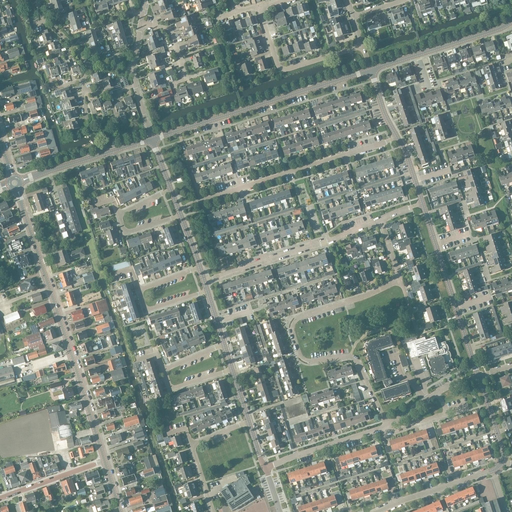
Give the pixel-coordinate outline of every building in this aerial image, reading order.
[(64,1),(63,0),(58,0),(50,3),(52,9),(61,6),(60,2),(64,1)] [(96,14),(102,12),(98,0),(96,0),(97,3),(93,5),(96,14)] [(108,10),(108,8),(107,8),(105,1),(102,2),(100,0),(98,0),(102,12),(108,10)] [(104,0),(105,1),(107,8),(108,8),(113,6),(111,0),(104,0)] [(153,10),(168,5),(166,0),(165,0),(158,2),(159,5),(152,7),(153,10)] [(432,12),(435,11),(431,0),(429,1),(428,0),(427,0),(423,1),(427,13),(432,12)] [(431,0),(435,11),(434,8),(437,7),(442,6),(440,0),(431,0)] [(215,1),(198,6),(199,12),(208,9),(207,6),(216,3),(215,1)] [(422,15),(427,13),(423,1),(417,3),(418,6),(415,6),(419,19),(422,18),(422,15)] [(331,6),(327,7),(330,15),(338,13),(337,10),(342,8),(340,3),(331,6)] [(62,9),(61,6),(52,9),(53,15),(67,10),(66,8),(62,9)] [(174,8),(170,10),(166,11),(166,14),(160,16),(161,18),(176,13),(174,8)] [(396,10),(400,22),(409,20),(407,13),(404,14),(402,8),(396,10)] [(392,25),(400,22),(396,10),(391,11),(393,17),(390,18),(392,25)] [(68,21),(82,17),(84,16),(83,14),(81,14),(77,16),(75,12),(66,15),(68,21)] [(285,19),(285,18),(283,13),(274,16),(276,22),(285,19)] [(176,26),(191,21),(195,20),(195,19),(196,19),(195,17),(194,17),(193,14),(189,15),(189,16),(181,19),(182,22),(176,24),(176,26)] [(371,22),(367,23),(369,29),(377,27),(376,25),(380,24),(381,27),(386,26),(384,19),(381,20),(379,15),(370,18),(371,22)] [(82,17),(68,21),(70,27),(79,24),(78,20),(82,19),(82,17)] [(333,33),(337,32),(348,28),(346,22),(338,25),(337,22),(342,20),(341,18),(330,21),(332,27),(328,28),(330,33),(333,32),(333,33)] [(287,24),(285,19),(276,22),(278,27),(287,24)] [(114,30),(123,27),(121,21),(108,25),(108,28),(113,26),(114,30)] [(79,24),(70,27),(72,33),(85,28),(85,26),(83,27),(81,23),(79,24)] [(193,27),(186,29),(187,31),(181,33),(181,35),(197,31),(198,30),(198,29),(197,26),(196,25),(193,26),(193,27)] [(111,35),(111,37),(125,33),(123,27),(114,30),(115,34),(111,35)] [(350,34),(348,28),(337,32),(338,37),(335,38),(336,42),(343,40),(341,36),(350,34)] [(86,39),(95,36),(94,32),(99,31),(98,29),(84,33),(86,39)] [(148,45),(158,42),(157,39),(160,38),(158,32),(156,32),(156,31),(149,33),(150,38),(147,39),(148,45)] [(125,33),(111,37),(112,39),(117,38),(118,42),(127,39),(125,33)] [(52,44),(51,41),(52,41),(50,34),(41,36),(43,42),(39,43),(40,48),(50,45),(52,44)] [(200,35),(198,36),(189,39),(191,38),(192,41),(186,42),(187,45),(202,40),(200,35)] [(88,44),(101,40),(101,38),(96,39),(95,36),(86,39),(88,44)] [(0,43),(2,42),(3,45),(6,44),(7,44),(14,42),(12,37),(5,39),(0,40),(0,43)] [(253,48),(261,45),(259,40),(257,40),(257,38),(247,41),(248,45),(252,44),(253,48)] [(129,45),(127,39),(118,42),(119,45),(114,47),(115,49),(129,45)] [(90,50),(99,47),(98,44),(102,43),(101,40),(88,44),(90,50)] [(203,45),(202,40),(187,45),(184,46),(185,49),(189,48),(189,47),(194,45),(194,48),(203,45)] [(58,42),(52,44),(50,45),(51,50),(47,51),(49,56),(60,53),(59,50),(60,49),(58,42)] [(159,45),(158,42),(148,45),(150,51),(153,50),(154,53),(164,50),(162,44),(159,45)] [(487,52),(485,53),(486,57),(491,55),(490,52),(494,51),(495,53),(498,52),(496,45),(493,46),(492,42),(485,44),(487,52)] [(263,51),(261,45),(253,48),(254,52),(251,53),(252,57),(262,54),(261,51),(263,51)] [(486,57),(485,53),(484,53),(484,52),(481,53),(479,46),(474,48),(474,49),(472,49),(475,59),(481,57),(482,60),(486,59),(485,57),(486,57)] [(100,51),(99,47),(90,50),(92,56),(105,52),(104,50),(100,51)] [(9,59),(19,56),(17,48),(7,51),(9,59)] [(469,63),(473,62),(469,50),(466,51),(466,49),(462,51),(459,52),(462,61),(467,59),(469,63)] [(149,64),(159,61),(158,58),(162,56),(161,54),(165,53),(164,50),(154,53),(155,55),(148,58),(149,64)] [(206,66),(203,57),(202,53),(194,56),(195,59),(193,59),(196,69),(202,67),(206,66)] [(238,53),(231,55),(234,63),(240,61),(238,57),(239,57),(238,53)] [(456,68),(461,67),(457,55),(454,56),(454,54),(449,56),(450,57),(447,58),(449,66),(455,64),(456,68)] [(262,61),(260,57),(255,59),(256,64),(259,63),(262,71),(268,69),(265,60),(262,61)] [(434,61),(435,65),(432,66),(434,71),(437,70),(437,69),(442,67),(443,71),(448,70),(444,58),(441,59),(440,57),(436,59),(437,60),(434,61)] [(58,74),(61,73),(61,74),(68,72),(69,72),(66,64),(66,63),(61,65),(59,61),(57,62),(56,59),(53,60),(55,66),(58,74)] [(160,64),(159,61),(149,64),(151,70),(159,67),(160,70),(161,70),(165,68),(164,63),(160,64)] [(248,76),(247,76),(248,75),(248,76),(252,74),(250,68),(251,68),(250,63),(247,64),(246,61),(239,63),(241,69),(242,68),(243,71),(241,72),(241,75),(241,76),(241,77),(241,78),(242,79),(243,80),(244,80),(245,80),(246,80),(246,79),(247,79),(247,78),(248,77),(248,76)] [(69,72),(68,72),(69,76),(72,75),(73,76),(80,74),(77,65),(72,67),(71,63),(66,64),(69,72)] [(58,75),(58,74),(55,66),(51,68),(49,64),(44,66),(48,77),(51,76),(51,78),(55,77),(55,76),(58,75)] [(486,74),(500,70),(499,67),(493,69),(493,65),(488,67),(487,65),(483,66),(483,68),(482,69),(484,74),(486,73),(486,74)] [(20,72),(18,66),(10,68),(12,74),(20,72)] [(417,82),(416,80),(412,68),(409,69),(409,68),(404,69),(404,70),(402,71),(405,79),(410,77),(411,81),(412,84),(417,82)] [(215,75),(219,74),(217,69),(209,71),(210,74),(204,76),(207,84),(217,81),(215,75)] [(151,82),(160,79),(159,76),(163,75),(161,70),(160,70),(151,73),(152,75),(149,76),(151,82)] [(488,79),(496,77),(495,74),(500,72),(500,70),(486,74),(488,79)] [(95,86),(102,83),(106,82),(105,77),(101,78),(99,73),(90,76),(93,83),(94,83),(95,86)] [(396,85),(401,83),(399,76),(396,77),(395,73),(386,76),(388,84),(395,82),(396,85)] [(465,89),(471,87),(467,73),(464,74),(466,80),(463,81),(465,89)] [(467,73),(471,87),(477,85),(474,77),(471,78),(469,73),(467,73)] [(490,85),(501,82),(501,79),(497,80),(496,77),(488,79),(490,85)] [(161,83),(160,79),(151,82),(153,88),(160,86),(161,89),(166,87),(165,81),(161,83)] [(453,91),(450,79),(447,80),(448,84),(445,85),(447,89),(443,90),(445,95),(448,94),(448,92),(453,91)] [(459,89),(456,81),(454,82),(453,79),(450,79),(453,91),(459,89)] [(459,91),(465,89),(463,81),(460,82),(459,79),(456,79),(456,81),(459,89),(459,91)] [(106,82),(102,83),(104,90),(106,90),(107,93),(121,88),(120,84),(118,84),(112,86),(110,80),(106,82)] [(194,95),(203,92),(200,82),(191,85),(191,84),(187,85),(189,93),(193,91),(194,95)] [(502,84),(501,82),(490,85),(492,91),(500,89),(499,85),(502,84)] [(32,92),(29,84),(16,88),(12,89),(12,87),(5,89),(5,91),(1,92),(3,98),(6,98),(6,99),(14,97),(14,95),(13,93),(17,92),(18,95),(32,92)] [(64,100),(72,97),(70,90),(69,90),(68,87),(57,91),(58,96),(62,95),(64,100)] [(180,99),(188,96),(185,87),(176,90),(177,95),(174,96),(176,103),(181,101),(180,99)] [(170,97),(173,96),(171,90),(168,91),(168,93),(158,96),(161,105),(165,103),(165,102),(171,100),(170,97)] [(392,99),(402,96),(400,90),(393,92),(394,96),(391,97),(392,99)] [(435,96),(437,104),(443,102),(439,90),(436,91),(437,95),(435,96)] [(353,94),(356,104),(362,102),(360,94),(356,95),(356,93),(353,94)] [(437,104),(435,96),(432,97),(431,93),(427,94),(431,106),(437,104)] [(356,104),(353,94),(351,95),(351,97),(348,98),(350,105),(356,104)] [(420,110),(426,108),(423,100),(421,100),(419,94),(415,95),(420,110)] [(431,106),(427,94),(424,95),(426,99),(423,100),(426,108),(431,106)] [(120,101),(120,102),(123,111),(124,112),(129,111),(128,107),(130,106),(130,108),(132,109),(135,108),(136,108),(133,100),(133,101),(132,101),(130,96),(123,99),(123,100),(120,101)] [(402,96),(392,99),(393,102),(396,101),(397,104),(404,102),(402,96)] [(68,104),(69,109),(74,108),(78,107),(76,99),(75,100),(74,97),(72,97),(64,100),(62,100),(64,105),(68,104)] [(350,105),(348,98),(345,99),(344,97),(341,98),(344,107),(350,105)] [(502,98),(506,109),(511,107),(509,99),(506,100),(505,97),(502,98)] [(38,110),(35,98),(27,100),(28,105),(24,106),(26,113),(38,110)] [(344,107),(341,98),(339,98),(340,100),(336,102),(339,109),(344,107)] [(500,102),(497,103),(500,111),(506,109),(502,98),(499,98),(500,102)] [(95,110),(100,108),(101,108),(100,105),(98,99),(90,101),(91,103),(88,104),(92,115),(97,113),(95,110)] [(101,108),(100,108),(103,117),(108,115),(107,111),(112,109),(111,107),(109,100),(102,103),(102,104),(100,105),(101,108)] [(339,109),(336,102),(333,103),(332,100),(330,101),(333,111),(339,109)] [(494,111),(491,103),(488,104),(487,100),(484,101),(488,113),(494,111)] [(494,113),(500,111),(497,103),(494,104),(493,100),(491,101),(491,103),(494,111),(494,113)] [(328,104),(325,105),(327,113),(333,111),(330,101),(327,102),(328,104)] [(482,115),(488,113),(484,101),(482,102),(483,106),(480,107),(482,115)] [(112,109),(115,118),(120,116),(118,113),(123,111),(120,102),(114,104),(114,106),(111,107),(112,109)] [(405,104),(404,102),(397,104),(398,108),(395,108),(396,111),(406,108),(406,107),(409,106),(408,103),(405,104)] [(6,112),(16,109),(15,105),(13,106),(12,103),(5,105),(6,112)] [(327,113),(325,105),(321,106),(320,104),(318,105),(321,115),(327,113)] [(321,115),(318,105),(316,106),(316,108),(313,109),(315,117),(319,115),(320,119),(322,118),(321,115)] [(74,108),(69,109),(63,111),(64,116),(68,115),(70,120),(74,118),(74,119),(79,117),(77,114),(78,114),(77,110),(76,110),(75,111),(74,108)] [(406,108),(396,111),(397,113),(400,113),(401,116),(408,113),(406,108)] [(45,122),(41,109),(36,111),(22,114),(26,127),(45,122)] [(308,110),(302,112),(306,125),(307,128),(310,127),(308,121),(307,121),(307,119),(311,118),(308,110)] [(296,114),(299,122),(303,120),(303,122),(304,126),(306,125),(302,112),(296,114)] [(399,120),(400,122),(410,119),(412,118),(412,116),(409,117),(408,113),(401,116),(402,119),(399,120)] [(290,116),(294,128),(297,128),(296,124),(295,125),(295,123),(299,122),(296,114),(290,116)] [(435,124),(443,122),(443,119),(447,118),(445,115),(433,119),(435,124)] [(292,129),(294,128),(290,116),(285,118),(287,125),(291,124),(292,126),(291,126),(292,129)] [(74,118),(70,120),(63,122),(63,123),(61,123),(62,127),(64,126),(65,127),(68,126),(70,131),(79,128),(77,121),(75,122),(74,119),(74,118)] [(283,126),(287,125),(285,118),(279,119),(283,132),(286,131),(285,128),(284,128),(283,126)] [(274,124),(272,125),(274,129),(276,129),(277,131),(279,130),(282,137),(285,136),(283,132),(279,119),(277,120),(277,119),(274,120),(274,121),(273,121),(274,124)] [(412,125),(410,119),(400,122),(401,125),(404,124),(405,127),(412,125)] [(365,120),(362,120),(363,124),(366,134),(368,133),(367,130),(371,129),(369,122),(366,123),(365,120)] [(360,125),(357,126),(359,133),(362,132),(363,135),(366,134),(363,124),(362,121),(361,121),(359,122),(360,125)] [(444,124),(443,122),(435,124),(437,130),(449,126),(448,123),(444,124)] [(503,130),(511,127),(511,124),(510,125),(509,122),(501,124),(503,130)] [(262,125),(266,137),(268,137),(267,133),(266,133),(266,132),(270,130),(268,123),(262,125)] [(256,126),(259,134),(263,133),(263,134),(262,135),(264,138),(266,137),(262,125),(256,126)] [(254,135),(259,134),(256,126),(251,128),(254,141),(257,140),(256,137),(255,137),(254,135)] [(356,134),(359,133),(357,126),(351,127),(354,137),(357,137),(356,134)] [(450,130),(449,126),(437,130),(439,136),(447,133),(446,131),(450,130)] [(26,134),(25,130),(24,127),(12,131),(13,134),(12,134),(12,135),(13,136),(13,137),(14,137),(26,134)] [(351,138),(354,137),(351,127),(345,129),(347,137),(351,136),(351,138)] [(505,136),(511,133),(511,130),(511,127),(503,130),(505,136)] [(252,142),(254,141),(251,128),(245,130),(247,138),(251,137),(252,138),(251,138),(252,142)] [(344,138),(347,137),(345,129),(339,131),(342,141),(345,140),(344,138)] [(408,135),(409,138),(419,134),(417,129),(410,131),(411,135),(408,135)] [(239,132),(243,145),(245,144),(244,141),(243,139),(247,138),(245,130),(239,132)] [(327,135),(328,135),(327,131),(324,132),(325,135),(322,137),(324,144),(327,143),(328,146),(330,145),(327,135)] [(340,142),(342,141),(339,131),(333,133),(336,140),(339,139),(340,142)] [(44,139),(42,132),(35,135),(36,141),(44,139)] [(233,134),(236,141),(240,140),(240,142),(241,145),(243,145),(239,132),(233,134)] [(230,133),(225,135),(228,144),(230,143),(234,142),(234,144),(235,147),(237,146),(236,141),(233,134),(230,135),(230,133)] [(333,133),(328,135),(327,135),(330,145),(333,144),(332,141),(336,140),(333,133)] [(448,136),(447,133),(439,136),(441,142),(453,138),(452,135),(448,136)] [(309,135),(313,147),(319,146),(317,138),(313,140),(312,138),(313,138),(312,134),(309,135)] [(419,134),(409,138),(410,140),(413,140),(414,143),(421,140),(419,134)] [(313,147),(309,135),(307,136),(308,139),(309,139),(309,141),(305,142),(308,149),(313,147)] [(25,140),(29,139),(28,136),(15,140),(17,146),(26,143),(25,140)] [(215,140),(219,152),(221,151),(220,148),(219,148),(219,147),(223,145),(221,138),(215,140)] [(300,138),(298,139),(302,151),(308,149),(305,142),(301,143),(301,141),(300,138)] [(294,145),(296,153),(302,151),(298,139),(296,139),(297,143),(297,142),(298,144),(294,145)] [(209,141),(212,149),(215,148),(216,149),(215,150),(216,153),(219,152),(215,140),(209,141)] [(421,140),(414,143),(415,146),(412,147),(413,149),(423,146),(421,140)] [(207,150),(212,149),(209,141),(203,143),(207,156),(210,155),(209,152),(208,152),(207,150)] [(296,153),(294,145),(290,147),(289,145),(290,145),(289,141),(286,142),(290,155),(296,153)] [(285,157),(290,155),(286,142),(284,143),(285,146),(286,146),(286,148),(282,149),(285,157)] [(198,145),(200,152),(204,151),(204,153),(203,153),(205,157),(207,156),(203,143),(198,145)] [(19,150),(18,151),(19,154),(21,154),(29,152),(29,150),(32,149),(31,145),(19,148),(19,150)] [(196,154),(200,152),(198,145),(192,147),(196,159),(198,159),(197,155),(196,155),(196,154)] [(423,146),(413,149),(414,152),(417,151),(418,154),(425,152),(423,146)] [(466,152),(468,160),(474,158),(470,146),(467,147),(469,151),(466,152)] [(193,160),(196,159),(192,147),(186,149),(187,151),(183,152),(186,160),(189,159),(189,156),(192,155),(193,157),(192,157),(193,160)] [(468,160),(466,152),(463,153),(462,148),(459,150),(463,162),(468,160)] [(48,149),(47,150),(39,152),(41,158),(51,156),(49,149),(48,149)] [(463,162),(459,150),(456,151),(457,155),(454,156),(457,163),(463,162)] [(271,152),(273,160),(279,158),(277,151),(271,152)] [(273,160),(271,152),(265,154),(268,162),(273,160)] [(425,152),(418,154),(419,158),(416,158),(417,161),(427,158),(425,152)] [(451,165),(457,163),(454,156),(452,156),(451,152),(447,153),(451,165)] [(22,157),(20,158),(21,162),(23,161),(23,162),(28,161),(28,162),(32,161),(32,160),(36,159),(35,155),(31,156),(30,154),(22,156),(22,157)] [(257,157),(254,158),(256,165),(262,164),(259,156),(259,154),(256,155),(257,157)] [(268,162),(265,154),(259,156),(262,164),(268,162)] [(133,156),(135,164),(138,163),(140,168),(142,168),(141,162),(139,155),(133,156)] [(253,166),(256,165),(254,158),(253,155),(247,157),(248,160),(250,167),(251,167),(251,168),(252,168),(253,168),(254,167),(253,166)] [(132,165),(135,164),(133,156),(127,158),(131,171),(134,170),(132,165)] [(121,160),(124,167),(127,166),(129,172),(131,171),(127,158),(121,160)] [(429,164),(427,158),(417,161),(418,163),(420,163),(422,169),(428,167),(427,164),(429,164)] [(386,161),(389,169),(392,168),(392,170),(395,169),(394,167),(392,159),(386,161)] [(121,168),(124,167),(121,160),(116,162),(120,175),(122,174),(121,168)] [(242,162),(244,169),(250,167),(248,160),(242,162)] [(389,171),(389,169),(386,161),(381,162),(383,171),(386,170),(387,171),(389,171)] [(117,176),(120,175),(116,162),(110,163),(112,171),(115,170),(117,176)] [(227,166),(225,167),(227,174),(233,173),(232,169),(230,162),(227,163),(227,166)] [(239,171),(244,169),(242,162),(236,163),(239,171)] [(376,164),(378,172),(381,171),(382,173),(384,172),(383,171),(381,162),(376,164)] [(379,174),(378,172),(376,164),(370,166),(373,174),(376,173),(377,175),(379,174)] [(96,168),(100,181),(103,180),(101,174),(104,173),(102,166),(96,168)] [(374,176),(373,174),(370,166),(365,167),(368,176),(371,175),(371,176),(374,176)] [(227,174),(225,167),(219,169),(221,176),(227,174)] [(368,177),(368,176),(365,167),(360,169),(363,177),(366,176),(366,178),(368,177)] [(90,170),(93,177),(95,176),(97,182),(100,181),(96,168),(90,170)] [(221,176),(219,169),(213,170),(215,178),(221,176)] [(363,179),(363,177),(360,169),(355,171),(357,179),(360,178),(361,180),(363,179)] [(90,178),(93,177),(90,170),(84,171),(89,184),(91,184),(90,178)] [(215,178),(213,170),(207,172),(209,180),(215,178)] [(474,170),(458,175),(459,179),(467,176),(468,178),(476,176),(474,170)] [(86,185),(89,184),(84,171),(79,173),(81,181),(84,180),(86,185)] [(209,180),(207,172),(201,174),(203,182),(209,180)] [(343,174),(341,175),(344,182),(345,187),(348,186),(347,181),(349,180),(352,179),(350,174),(348,175),(347,173),(346,172),(345,172),(344,172),(343,173),(343,174)] [(507,188),(508,187),(504,176),(501,177),(500,173),(497,174),(501,186),(506,185),(507,188)] [(197,184),(203,182),(201,174),(195,176),(197,184)] [(338,184),(344,182),(341,175),(336,176),(338,184)] [(332,186),(338,184),(336,176),(330,178),(332,186)] [(478,182),(476,176),(468,179),(468,181),(464,182),(466,186),(478,182)] [(326,187),(332,186),(330,178),(324,180),(326,187)] [(141,180),(147,192),(152,189),(149,182),(146,184),(143,179),(141,180)] [(141,195),(147,192),(141,180),(138,181),(141,186),(138,188),(141,195)] [(321,189),(326,187),(324,180),(318,182),(321,189)] [(478,182),(466,186),(467,189),(471,188),(472,190),(480,187),(482,187),(480,181),(478,182)] [(315,191),(321,189),(318,182),(312,184),(315,191)] [(456,183),(450,184),(453,193),(453,195),(457,194),(459,193),(461,193),(459,187),(457,188),(456,183)] [(64,212),(74,209),(65,184),(62,185),(64,189),(57,192),(64,212)] [(141,195),(138,188),(135,189),(132,184),(130,185),(136,197),(141,195)] [(453,195),(453,193),(450,184),(445,186),(447,195),(451,194),(451,195),(453,195)] [(130,200),(136,197),(130,185),(127,186),(130,191),(127,193),(130,200)] [(397,187),(395,188),(398,198),(404,196),(401,188),(398,189),(397,187)] [(443,198),(442,196),(440,187),(434,189),(437,198),(440,197),(441,198),(443,198)] [(480,187),(472,190),(472,193),(468,194),(469,197),(480,194),(481,193),(480,187)] [(130,200),(127,193),(124,194),(121,189),(119,190),(125,203),(130,200)] [(392,189),(390,190),(390,191),(393,200),(398,198),(395,190),(392,191),(392,189)] [(438,199),(437,198),(434,189),(429,190),(431,199),(435,198),(435,200),(438,199)] [(119,205),(125,203),(119,190),(117,192),(119,197),(115,199),(118,205),(119,204),(119,205)] [(284,193),(286,200),(292,198),(289,191),(284,193)] [(385,191),(379,193),(380,195),(382,203),(388,202),(385,191)] [(386,191),(385,191),(388,202),(393,200),(390,191),(387,192),(386,191)] [(42,193),(33,196),(35,203),(43,200),(41,201),(40,197),(42,196),(42,193)] [(286,200),(284,193),(278,194),(280,202),(286,200)] [(280,202),(278,194),(272,196),(274,204),(280,202)] [(376,194),(374,195),(377,205),(382,203),(380,195),(376,196),(376,194)] [(474,202),(482,199),(480,194),(469,197),(468,198),(469,201),(473,200),(474,202)] [(374,195),(369,196),(369,198),(372,207),(377,205),(374,195)] [(274,204),(272,196),(266,198),(268,205),(274,204)] [(364,200),(366,208),(372,207),(369,198),(366,199),(365,197),(363,198),(364,200)] [(266,198),(260,200),(263,207),(268,205),(266,198)] [(484,205),(482,199),(474,202),(475,205),(471,206),(472,209),(484,205)] [(43,200),(35,203),(38,212),(44,210),(43,209),(47,208),(46,205),(43,206),(42,205),(44,204),(43,200)] [(257,209),(263,207),(260,200),(255,202),(257,209)] [(358,201),(352,203),(355,214),(357,213),(357,211),(361,210),(358,201)] [(251,211),(257,209),(255,202),(249,203),(251,211)] [(352,203),(346,205),(348,214),(352,213),(352,214),(355,214),(352,203)] [(243,205),(237,207),(240,215),(239,215),(241,218),(243,218),(242,214),(246,213),(248,212),(247,207),(244,208),(243,205)] [(346,205),(339,207),(343,217),(345,216),(345,215),(348,214),(346,205)] [(443,209),(445,215),(452,213),(452,210),(456,209),(455,206),(443,209)] [(93,209),(92,207),(89,208),(90,210),(91,214),(95,213),(97,218),(109,215),(107,208),(98,211),(97,208),(93,209)] [(234,217),(239,215),(240,215),(237,207),(231,209),(234,217)] [(339,207),(333,209),(336,218),(340,216),(340,218),(343,217),(339,207)] [(74,209),(64,212),(60,213),(55,215),(58,225),(77,219),(74,209)] [(234,217),(231,209),(225,211),(228,219),(234,217)] [(333,209),(327,211),(331,221),(333,220),(333,219),(336,218),(333,209)] [(2,221),(12,216),(9,211),(2,214),(3,217),(0,218),(2,221)] [(228,219),(225,211),(219,213),(222,221),(228,219)] [(321,211),(318,212),(321,221),(324,220),(324,222),(328,221),(328,222),(331,221),(327,211),(322,213),(321,211)] [(490,218),(492,226),(498,224),(494,212),(491,213),(492,217),(490,218)] [(222,221),(219,213),(213,215),(216,222),(222,221)] [(446,221),(459,217),(458,214),(453,215),(452,213),(445,215),(446,221)] [(492,226),(490,218),(487,219),(486,214),(483,215),(486,227),(492,226)] [(210,224),(216,222),(213,215),(207,217),(210,224)] [(478,221),(481,229),(486,227),(483,215),(479,216),(481,221),(478,221)] [(12,217),(3,222),(0,223),(3,229),(15,224),(12,217)] [(448,227),(456,224),(455,221),(459,220),(459,217),(446,221),(448,227)] [(475,231),(481,229),(478,221),(476,222),(474,218),(471,219),(475,231)] [(77,219),(58,225),(63,240),(71,238),(69,234),(81,231),(77,219)] [(108,221),(98,224),(100,230),(102,230),(103,233),(106,232),(113,230),(111,224),(109,225),(108,221)] [(296,223),(299,232),(302,231),(302,233),(308,231),(305,221),(296,223)] [(295,234),(299,232),(296,223),(290,225),(293,236),(296,235),(295,234)] [(401,234),(411,231),(409,224),(401,226),(400,223),(394,225),(391,226),(393,231),(395,230),(400,229),(401,234)] [(456,224),(448,227),(450,233),(462,229),(461,225),(457,227),(456,224)] [(284,227),(287,236),(290,235),(290,237),(293,236),(290,225),(284,227)] [(7,231),(3,233),(4,236),(8,234),(10,237),(13,235),(12,234),(16,233),(17,233),(18,232),(19,231),(18,230),(19,230),(18,228),(17,228),(17,226),(7,231)] [(283,237),(287,236),(284,227),(278,229),(281,240),(284,239),(283,237)] [(154,237),(155,240),(160,238),(172,233),(170,228),(163,230),(164,233),(159,235),(154,237)] [(113,230),(106,232),(110,245),(118,243),(117,238),(116,238),(115,236),(117,236),(117,233),(118,233),(117,229),(113,230)] [(278,241),(281,240),(278,229),(272,231),(274,240),(278,239),(278,241)] [(271,241),(274,240),(272,231),(265,233),(269,244),(272,243),(271,241)] [(398,246),(411,243),(409,239),(413,237),(411,231),(401,234),(403,239),(397,241),(398,246)] [(172,233),(160,238),(161,241),(166,239),(167,242),(174,239),(172,233)] [(266,245),(269,244),(265,233),(259,235),(262,244),(266,243),(266,245)] [(149,234),(143,236),(148,249),(150,248),(148,242),(152,241),(149,234)] [(248,239),(251,249),(254,249),(253,247),(257,246),(255,242),(258,241),(256,235),(253,236),(254,237),(248,239)] [(488,243),(497,241),(495,235),(483,239),(484,242),(487,241),(488,243)] [(149,253),(148,249),(143,236),(138,238),(140,245),(143,244),(145,250),(146,254),(149,253)] [(368,238),(371,247),(375,245),(376,248),(381,246),(379,240),(376,241),(374,236),(368,238)] [(137,246),(140,245),(138,238),(132,239),(136,252),(139,252),(137,246)] [(363,245),(361,246),(363,252),(367,251),(367,248),(371,247),(368,238),(362,239),(362,240),(363,245)] [(9,243),(6,245),(7,249),(8,252),(11,258),(15,256),(14,254),(24,250),(22,245),(21,243),(19,239),(9,243)] [(133,253),(136,252),(132,239),(126,241),(128,249),(131,248),(133,253)] [(177,245),(174,239),(167,242),(168,245),(163,247),(164,249),(169,247),(169,248),(177,245)] [(242,241),(245,249),(248,248),(248,250),(251,249),(248,239),(242,241)] [(241,251),(245,249),(242,241),(236,243),(239,253),(242,252),(241,251)] [(489,246),(485,247),(486,250),(498,246),(497,241),(488,243),(489,246)] [(221,259),(227,257),(223,246),(222,243),(216,245),(217,247),(213,248),(216,256),(216,255),(219,254),(221,259)] [(236,254),(239,253),(236,243),(230,245),(232,253),(236,252),(236,254)] [(412,246),(411,243),(398,246),(400,252),(407,250),(408,255),(418,252),(415,245),(412,246)] [(229,254),(232,253),(230,245),(223,246),(227,257),(230,256),(229,254)] [(348,248),(346,248),(348,255),(355,253),(356,257),(362,255),(360,250),(357,251),(355,245),(353,246),(353,245),(347,246),(348,248)] [(470,247),(473,256),(476,255),(477,257),(479,256),(478,254),(476,246),(470,247)] [(498,246),(486,250),(487,254),(491,252),(492,255),(500,252),(498,246)] [(474,258),(473,256),(470,247),(465,249),(468,258),(471,257),(472,258),(474,258)] [(70,252),(69,249),(65,251),(65,250),(57,253),(61,266),(69,263),(68,261),(84,255),(82,249),(70,252)] [(469,259),(468,258),(465,249),(460,251),(463,259),(466,258),(466,260),(469,259)] [(171,252),(176,265),(181,263),(179,256),(176,257),(174,251),(171,252)] [(463,261),(463,259),(460,251),(455,252),(457,261),(461,260),(461,262),(463,261)] [(176,265),(171,252),(168,254),(170,259),(167,260),(170,267),(176,265)] [(407,267),(413,265),(412,261),(420,258),(418,252),(408,255),(410,260),(405,261),(407,267)] [(458,263),(457,261),(455,252),(449,254),(452,263),(455,262),(456,264),(458,263)] [(493,258),(489,259),(490,262),(501,259),(502,258),(500,252),(492,255),(493,258)] [(17,256),(12,258),(15,266),(19,264),(21,269),(30,266),(30,265),(29,262),(29,259),(28,259),(27,256),(27,255),(26,256),(24,256),(23,253),(17,256)] [(321,255),(318,256),(322,266),(323,269),(332,266),(329,256),(326,257),(326,255),(325,254),(321,255)] [(170,267),(167,260),(164,261),(162,256),(160,257),(164,269),(170,267)] [(322,266),(318,256),(316,257),(316,258),(313,259),(316,268),(322,266)] [(159,263),(156,264),(159,271),(164,269),(160,257),(157,258),(159,263)] [(316,268),(313,259),(310,260),(309,259),(307,260),(310,270),(316,268)] [(378,259),(371,261),(373,267),(376,266),(378,274),(385,272),(384,266),(383,262),(379,263),(378,259)] [(494,264),(495,267),(503,265),(501,259),(490,262),(489,262),(490,265),(494,264)] [(159,271),(156,264),(153,265),(151,260),(148,261),(153,274),(159,271)] [(310,270),(307,260),(304,260),(304,262),(301,263),(304,272),(310,270)] [(153,274),(148,261),(146,262),(148,267),(144,268),(147,276),(153,274)] [(298,274),(294,263),(292,264),(292,266),(289,267),(292,276),(298,274)] [(294,263),(298,274),(301,273),(301,275),(305,274),(304,272),(301,263),(298,264),(297,263),(294,263)] [(142,278),(147,276),(144,268),(142,269),(140,264),(137,265),(139,271),(142,278)] [(415,275),(424,272),(422,266),(414,268),(413,265),(407,267),(409,272),(413,271),(415,275)] [(505,270),(503,265),(495,267),(495,270),(491,271),(492,274),(505,270)] [(292,276),(289,267),(286,268),(285,266),(282,267),(286,278),(292,276)] [(280,280),(286,278),(282,267),(280,268),(280,270),(277,271),(280,280)] [(366,272),(359,274),(360,277),(361,277),(363,283),(365,283),(366,283),(369,282),(369,281),(370,281),(368,274),(371,273),(369,267),(365,268),(366,272)] [(465,278),(473,275),(472,273),(476,272),(475,268),(463,272),(465,278)] [(264,271),(267,282),(274,280),(271,271),(267,272),(267,270),(264,271)] [(259,275),(261,283),(267,282),(264,271),(261,272),(262,274),(259,275)] [(60,281),(68,279),(67,276),(68,276),(66,272),(58,275),(60,281)] [(411,288),(420,285),(419,282),(426,279),(424,272),(415,275),(416,281),(409,283),(411,288)] [(261,283),(259,275),(255,276),(255,274),(252,275),(255,285),(261,283)] [(350,278),(344,280),(347,289),(348,289),(348,290),(349,290),(350,290),(351,290),(352,289),(351,288),(355,287),(353,281),(357,280),(354,274),(349,275),(350,278)] [(92,275),(83,278),(84,283),(94,280),(92,275)] [(250,277),(247,278),(249,287),(255,285),(252,275),(249,276),(250,277)] [(473,278),(473,275),(465,278),(467,284),(479,280),(478,277),(473,278)] [(249,287),(247,278),(243,279),(243,278),(240,279),(243,289),(249,287)] [(27,292),(35,289),(32,279),(24,281),(24,284),(18,286),(20,291),(23,290),(24,291),(24,292),(25,292),(26,292),(27,292)] [(68,282),(68,279),(60,281),(63,288),(71,286),(69,282),(68,282)] [(235,282),(237,291),(243,289),(240,279),(237,280),(238,281),(235,282)] [(480,283),(479,280),(467,284),(468,290),(476,287),(475,284),(480,283)] [(507,292),(504,280),(500,281),(502,286),(499,286),(502,294),(507,292)] [(232,295),(232,293),(231,293),(228,282),(225,283),(226,285),(222,286),(224,291),(221,292),(223,298),(232,295)] [(231,282),(228,282),(231,293),(232,293),(237,291),(235,282),(231,283),(231,282)] [(329,288),(332,297),(335,297),(334,294),(338,293),(335,286),(332,287),(331,283),(328,284),(329,288)] [(497,287),(495,283),(489,285),(491,292),(494,291),(496,296),(502,294),(499,286),(497,287)] [(117,294),(130,290),(128,284),(120,286),(121,289),(116,291),(117,294)] [(420,285),(411,288),(412,294),(416,293),(420,291),(422,296),(431,293),(429,286),(425,287),(424,284),(420,285)] [(476,287),(468,290),(470,295),(482,292),(486,291),(487,290),(486,286),(477,289),(476,287)] [(312,293),(314,300),(318,299),(319,302),(321,301),(318,291),(317,288),(314,289),(315,292),(312,293)] [(323,289),(326,297),(329,296),(330,298),(332,297),(329,288),(323,289)] [(124,298),(132,295),(130,290),(117,294),(118,297),(123,295),(124,298)] [(66,300),(73,298),(73,296),(74,295),(72,291),(64,294),(66,300)] [(33,303),(41,300),(39,293),(31,296),(33,303)] [(311,301),(314,300),(312,293),(306,295),(309,305),(312,304),(311,301)] [(419,303),(420,308),(427,306),(425,302),(433,300),(431,293),(422,296),(423,301),(419,303)] [(133,301),(132,295),(124,298),(125,301),(120,302),(120,305),(133,301)] [(290,296),(294,310),(296,309),(295,306),(299,305),(297,298),(293,299),(292,295),(290,296)] [(307,305),(309,305),(306,295),(300,297),(303,304),(306,303),(307,305)] [(265,300),(271,298),(271,296),(265,298),(258,300),(260,304),(266,303),(265,300)] [(292,310),(294,310),(290,296),(287,297),(288,301),(285,302),(287,309),(291,308),(292,310)] [(74,301),(73,298),(66,300),(68,307),(77,305),(75,301),(74,301)] [(103,300),(89,305),(88,305),(92,316),(106,311),(103,300)] [(128,309),(135,307),(133,301),(120,305),(121,308),(127,306),(128,309)] [(284,310),(287,309),(285,302),(279,303),(282,313),(285,313),(284,310)] [(182,314),(185,313),(198,309),(196,303),(189,305),(190,309),(184,310),(184,309),(181,310),(182,314)] [(274,305),(276,312),(279,311),(280,314),(282,313),(279,303),(274,305)] [(501,313),(511,309),(511,304),(511,303),(503,305),(504,308),(500,309),(501,313)] [(33,309),(36,317),(46,313),(43,305),(33,309)] [(273,313),(276,312),(274,305),(268,307),(270,315),(270,314),(271,317),(273,316),(273,313)] [(427,306),(420,308),(418,309),(419,314),(427,312),(428,317),(438,314),(436,307),(428,310),(427,306)] [(137,313),(135,307),(128,309),(129,312),(123,314),(124,317),(137,313)] [(171,311),(174,318),(176,317),(178,323),(181,322),(179,316),(177,309),(171,311)] [(198,309),(185,313),(186,316),(191,314),(192,317),(200,315),(198,309)] [(511,309),(501,313),(502,316),(506,314),(507,317),(511,315),(511,309)] [(81,310),(71,313),(73,321),(83,318),(81,310)] [(17,311),(3,317),(6,324),(20,319),(17,311)] [(170,319),(174,318),(171,311),(165,313),(170,326),(172,325),(170,319)] [(109,321),(106,312),(101,314),(102,314),(94,317),(97,325),(109,321)] [(160,315),(162,322),(165,321),(167,327),(170,326),(165,313),(163,313),(162,312),(160,313),(160,314),(160,315)] [(475,321),(483,318),(482,315),(484,314),(483,312),(481,313),(481,312),(473,315),(475,321)] [(139,318),(137,313),(124,317),(125,319),(131,318),(132,321),(139,318)] [(440,321),(438,314),(428,317),(430,322),(423,324),(424,330),(433,327),(432,323),(440,321)] [(154,316),(159,331),(161,331),(161,328),(159,323),(162,322),(160,315),(154,316)] [(202,321),(200,315),(192,317),(193,320),(188,322),(189,325),(194,323),(202,321)] [(156,332),(159,331),(154,316),(148,318),(150,325),(153,325),(155,330),(156,330),(156,332)] [(485,317),(483,318),(475,321),(476,326),(485,323),(484,320),(486,319),(485,317)] [(52,318),(29,327),(32,335),(39,333),(37,329),(40,327),(41,329),(44,328),(54,324),(52,318)] [(74,324),(75,328),(76,330),(84,327),(84,326),(87,325),(86,321),(83,322),(82,321),(74,324)] [(266,323),(268,329),(278,326),(277,324),(274,325),(273,321),(266,323)] [(95,327),(97,334),(103,332),(104,336),(110,334),(109,331),(110,330),(108,323),(95,327)] [(235,337),(246,333),(244,329),(248,328),(246,323),(240,325),(240,328),(235,330),(236,333),(234,334),(235,337)] [(476,326),(478,331),(487,329),(486,325),(487,325),(487,323),(485,323),(476,326)] [(195,326),(192,327),(193,328),(194,331),(199,343),(205,341),(202,334),(201,331),(198,333),(196,330),(197,330),(196,328),(195,326)] [(269,335),(271,335),(271,334),(277,332),(276,329),(279,328),(278,326),(268,329),(269,335)] [(480,336),(488,334),(487,330),(489,330),(489,328),(487,329),(478,331),(480,336)] [(44,335),(44,336),(46,341),(48,340),(49,341),(56,338),(55,334),(54,334),(53,330),(46,332),(42,334),(43,335),(44,335)] [(86,336),(89,336),(88,332),(85,333),(85,331),(81,332),(81,333),(77,335),(79,341),(87,338),(86,336)] [(199,343),(194,331),(191,332),(194,337),(191,339),(194,346),(199,343)] [(279,332),(277,332),(271,334),(271,335),(273,340),(284,337),(283,334),(280,335),(279,332)] [(37,347),(43,345),(39,333),(25,338),(30,350),(37,347)] [(248,339),(246,333),(235,337),(236,339),(238,339),(239,342),(248,339)] [(490,333),(488,334),(480,336),(482,342),(490,339),(489,336),(491,335),(490,333)] [(194,346),(191,339),(188,340),(186,334),(183,336),(188,348),(194,346)] [(109,344),(110,347),(115,345),(112,336),(106,337),(108,344),(109,344)] [(188,348),(183,336),(180,337),(183,342),(180,343),(183,351),(188,348)] [(383,339),(386,348),(393,346),(390,336),(385,337),(385,338),(383,339)] [(284,339),(284,337),(273,340),(275,346),(283,344),(281,340),(284,339)] [(380,350),(386,348),(383,339),(381,339),(381,338),(376,340),(377,341),(380,350)] [(449,353),(449,352),(448,353),(448,351),(449,351),(449,350),(448,350),(448,349),(448,348),(448,347),(447,346),(447,345),(446,346),(445,342),(437,345),(435,338),(426,341),(425,338),(412,341),(411,339),(406,341),(411,359),(418,357),(419,357),(427,354),(426,355),(426,356),(427,357),(427,358),(427,359),(427,360),(428,360),(428,361),(429,361),(430,362),(429,362),(429,363),(429,364),(429,365),(429,366),(430,367),(430,368),(431,368),(431,369),(431,370),(431,371),(431,372),(432,373),(432,374),(433,375),(433,374),(434,375),(435,375),(436,375),(437,375),(438,375),(439,374),(439,373),(441,373),(442,373),(443,376),(443,375),(445,374),(446,375),(445,372),(446,372),(446,371),(446,370),(447,370),(449,369),(448,367),(453,366),(452,365),(453,365),(453,364),(453,363),(453,362),(452,362),(452,361),(452,360),(451,359),(450,358),(451,358),(451,357),(451,356),(451,355),(450,355),(450,354),(449,353)] [(183,351),(180,343),(177,345),(174,339),(172,340),(177,353),(183,351)] [(250,345),(248,339),(239,342),(240,345),(238,346),(239,349),(250,345)] [(177,353),(172,340),(169,341),(171,347),(168,348),(171,355),(177,353)] [(54,352),(63,350),(60,341),(51,344),(54,352)] [(94,341),(80,345),(83,355),(97,350),(101,349),(99,343),(95,344),(94,341)] [(376,351),(380,350),(377,341),(374,341),(369,342),(370,343),(368,346),(376,351)] [(166,358),(171,355),(168,348),(166,349),(163,344),(161,345),(163,350),(166,358)] [(284,347),(283,344),(275,346),(277,352),(287,349),(286,346),(284,347)] [(252,351),(250,345),(239,349),(240,351),(242,351),(243,354),(252,351)] [(366,350),(365,350),(367,354),(368,357),(378,354),(376,351),(368,346),(366,350)] [(508,356),(504,346),(499,348),(502,358),(508,356)] [(493,350),(496,360),(502,358),(499,348),(493,350)] [(45,349),(39,351),(36,352),(27,355),(29,360),(38,357),(47,355),(45,349)] [(287,349),(277,352),(273,353),(274,355),(278,354),(279,358),(286,355),(285,352),(288,351),(287,349)] [(490,362),(496,360),(493,350),(487,352),(490,362)] [(243,361),(254,357),(252,351),(243,354),(244,357),(242,358),(243,361)] [(371,363),(380,360),(378,354),(368,357),(369,361),(370,361),(371,363)] [(403,368),(408,366),(405,354),(399,356),(403,368)] [(100,355),(95,356),(92,357),(92,356),(84,359),(86,366),(94,364),(93,360),(96,359),(101,358),(100,355)] [(256,363),(254,357),(243,361),(244,364),(246,363),(247,366),(256,363)] [(110,372),(121,368),(122,368),(119,358),(107,362),(110,372)] [(149,359),(141,362),(144,371),(147,370),(154,367),(152,362),(150,362),(149,359)] [(282,359),(275,361),(275,364),(280,362),(282,368),(292,365),(291,363),(289,364),(287,360),(283,361),(282,359)] [(372,370),(382,367),(380,360),(371,363),(371,365),(370,366),(372,370)] [(253,369),(255,375),(262,373),(265,372),(263,367),(270,365),(269,363),(269,362),(259,365),(260,367),(253,369)] [(52,368),(54,373),(66,370),(64,364),(58,366),(57,363),(52,365),(53,368),(52,368)] [(284,374),(291,372),(290,368),(293,367),(292,365),(282,368),(284,374)] [(344,367),(347,377),(353,375),(351,368),(347,369),(346,366),(344,367)] [(11,367),(0,369),(0,387),(3,387),(16,384),(15,380),(11,367)] [(90,376),(100,373),(98,367),(88,370),(90,376)] [(149,376),(156,373),(154,367),(147,370),(149,376)] [(347,377),(344,367),(342,368),(343,370),(339,371),(342,379),(347,377)] [(375,376),(384,373),(382,367),(372,370),(373,374),(374,374),(375,376)] [(121,368),(110,372),(113,382),(124,378),(121,368)] [(43,370),(35,372),(37,378),(45,376),(43,370)] [(336,381),(333,370),(330,371),(331,374),(328,375),(330,383),(333,382),(334,385),(337,384),(336,381)] [(342,379),(339,371),(336,373),(335,370),(333,370),(336,381),(342,379)] [(283,380),(296,377),(295,374),(292,375),(291,372),(284,374),(285,377),(282,378),(283,380)] [(47,377),(41,379),(42,384),(48,382),(57,379),(56,373),(47,376),(47,377)] [(158,379),(156,373),(149,376),(150,381),(158,379)] [(255,375),(257,381),(264,379),(262,373),(255,375)] [(386,379),(384,373),(375,376),(375,378),(376,383),(383,381),(386,379)] [(102,375),(90,378),(92,384),(104,381),(102,375)] [(509,376),(500,379),(503,388),(511,385),(511,388),(511,387),(511,376),(509,377),(509,376)] [(296,379),(296,377),(283,380),(284,382),(286,382),(287,385),(295,383),(293,380),(296,379)] [(386,379),(383,381),(383,382),(384,385),(386,388),(393,384),(392,382),(394,381),(393,381),(391,377),(388,379),(388,378),(387,378),(388,379),(386,379)] [(151,384),(152,387),(159,385),(159,384),(160,383),(159,381),(158,381),(158,379),(150,381),(151,382),(148,383),(149,385),(151,384)] [(216,389),(224,387),(222,381),(214,383),(216,389)] [(260,393),(267,390),(266,387),(272,385),(271,382),(268,383),(265,384),(266,385),(259,387),(260,393)] [(407,384),(401,386),(404,395),(406,395),(406,396),(411,394),(407,384)] [(159,385),(152,387),(154,393),(161,391),(159,385)] [(404,395),(401,386),(394,388),(398,398),(402,397),(402,396),(404,395)] [(214,393),(215,396),(226,393),(224,387),(216,389),(217,392),(214,393)] [(94,391),(94,394),(95,394),(96,397),(100,396),(105,395),(106,395),(105,391),(103,392),(103,391),(102,388),(94,390),(94,391)] [(119,388),(109,391),(111,396),(121,393),(119,388)] [(196,389),(198,397),(199,399),(205,398),(204,395),(202,388),(196,389)] [(300,390),(299,388),(289,391),(285,392),(286,394),(290,393),(291,397),(298,395),(297,391),(300,390)] [(398,398),(394,388),(388,390),(391,400),(393,399),(393,400),(398,398)] [(68,390),(67,389),(62,390),(52,393),(53,398),(63,395),(63,396),(64,400),(69,399),(68,398),(73,396),(73,395),(74,395),(73,392),(72,393),(71,389),(68,390)] [(193,398),(198,397),(196,389),(190,391),(193,398)] [(326,391),(329,401),(335,399),(335,401),(340,400),(338,393),(334,395),(333,391),(329,393),(329,390),(326,391)] [(391,400),(388,390),(381,392),(385,402),(389,401),(389,400),(391,400)] [(163,396),(161,391),(154,393),(156,398),(148,401),(149,404),(161,400),(160,397),(163,396)] [(185,393),(188,403),(190,402),(190,399),(193,398),(190,391),(185,393)] [(321,395),(323,402),(329,401),(326,391),(324,391),(324,394),(321,395)] [(182,405),(188,403),(185,393),(179,395),(182,405)] [(228,399),(226,393),(215,396),(216,399),(219,398),(220,401),(225,399),(228,399)] [(323,402),(321,395),(318,396),(317,393),(315,394),(318,404),(323,402)] [(313,398),(309,399),(312,406),(315,405),(316,408),(319,407),(318,404),(315,394),(312,395),(313,398)] [(104,399),(97,401),(98,403),(98,404),(97,404),(98,406),(99,406),(99,407),(106,405),(107,410),(113,408),(113,409),(120,407),(118,403),(117,402),(114,403),(113,401),(116,400),(114,396),(115,396),(115,395),(111,397),(104,399)] [(179,395),(173,397),(175,402),(172,403),(174,408),(182,406),(182,405),(179,395)] [(511,395),(510,396),(511,399),(501,402),(503,408),(504,413),(505,415),(508,414),(507,412),(511,409),(511,408),(510,401),(511,400),(511,395)] [(68,424),(70,424),(69,421),(70,420),(70,419),(77,416),(76,411),(82,409),(80,403),(68,406),(70,412),(70,414),(65,415),(68,424)] [(48,415),(60,412),(59,406),(47,408),(48,415)] [(110,418),(115,417),(113,409),(101,413),(103,419),(110,416),(110,418)] [(224,412),(227,420),(233,417),(230,410),(227,411),(226,409),(223,410),(224,412)] [(359,424),(364,422),(360,409),(357,410),(359,416),(356,417),(359,424)] [(360,409),(364,422),(370,420),(373,419),(371,412),(370,413),(370,411),(368,410),(364,411),(363,409),(360,409)] [(68,424),(65,415),(64,411),(60,412),(48,415),(52,428),(68,424)] [(227,420),(224,412),(221,414),(220,411),(218,412),(222,422),(224,421),(224,422),(225,422),(227,421),(227,420)] [(264,420),(276,416),(276,413),(273,414),(272,413),(272,412),(271,412),(271,411),(270,411),(269,412),(269,411),(262,414),(264,420)] [(222,422),(218,412),(218,413),(216,414),(216,416),(213,417),(216,424),(222,422)] [(351,412),(349,413),(353,426),(359,424),(356,417),(353,418),(351,412)] [(353,426),(349,413),(346,414),(347,420),(345,421),(347,428),(353,426)] [(471,416),(474,426),(475,429),(477,428),(477,425),(480,424),(477,414),(471,416)] [(139,423),(136,415),(122,420),(124,428),(139,423)] [(216,424),(213,417),(212,415),(207,417),(211,427),(216,424)] [(265,425),(273,423),(272,420),(277,418),(276,416),(264,420),(265,425)] [(340,416),(337,417),(341,430),(347,428),(345,421),(342,422),(340,416)] [(468,428),(474,426),(471,416),(465,418),(468,428)] [(211,427),(207,417),(201,419),(202,422),(205,429),(211,427)] [(335,431),(341,430),(337,417),(334,418),(336,423),(333,424),(332,420),(329,421),(330,423),(332,429),(334,428),(335,431)] [(462,430),(468,428),(465,418),(459,420),(462,430)] [(199,431),(197,424),(195,420),(192,421),(194,425),(191,426),(194,433),(199,431)] [(456,432),(462,430),(459,420),(453,422),(456,432)] [(308,432),(305,433),(308,440),(313,438),(311,431),(309,425),(308,421),(305,422),(308,432)] [(330,430),(332,429),(330,423),(327,424),(328,426),(326,427),(324,421),(321,422),(325,435),(331,433),(330,430)] [(202,422),(197,424),(199,431),(205,429),(202,422)] [(325,435),(321,422),(318,423),(320,429),(317,429),(319,437),(320,437),(322,437),(322,436),(325,435)] [(450,433),(456,432),(453,422),(446,424),(450,433)] [(113,423),(105,425),(105,426),(105,428),(106,429),(107,431),(114,429),(113,423)] [(267,431),(280,427),(279,424),(274,426),(273,423),(265,425),(265,426),(264,426),(265,429),(266,429),(266,428),(267,431)] [(51,431),(52,433),(58,431),(60,440),(71,437),(73,437),(70,424),(68,424),(52,428),(51,428),(51,431)] [(444,435),(450,433),(446,424),(440,426),(441,428),(436,430),(438,436),(443,435),(444,435)] [(296,444),(302,442),(298,430),(296,425),(293,426),(296,433),(297,436),(294,437),(296,444)] [(135,435),(142,432),(144,432),(142,426),(133,430),(135,435)] [(269,437),(276,435),(282,433),(280,427),(267,431),(269,437)] [(301,429),(298,430),(302,442),(308,440),(305,433),(302,434),(301,429)] [(313,438),(319,437),(317,429),(311,431),(313,438)] [(420,432),(423,442),(429,440),(426,430),(420,432)] [(58,431),(52,433),(51,433),(53,443),(60,441),(60,440),(58,431)] [(135,435),(133,435),(135,441),(144,438),(142,432),(135,435)] [(417,444),(423,442),(420,432),(414,434),(417,444)] [(116,436),(109,438),(111,445),(115,443),(115,444),(119,443),(118,441),(121,441),(121,440),(124,440),(122,433),(119,434),(115,435),(116,436)] [(413,445),(417,444),(414,434),(408,436),(411,446),(411,447),(413,447),(413,445)] [(276,435),(269,437),(271,443),(284,439),(283,436),(277,437),(276,435)] [(164,439),(157,441),(158,444),(160,444),(161,446),(165,444),(173,441),(175,448),(182,445),(179,436),(171,438),(170,436),(163,438),(164,439)] [(405,448),(411,446),(408,436),(402,438),(405,448)] [(76,440),(76,441),(77,445),(81,444),(82,446),(91,443),(89,437),(80,439),(76,440)] [(401,449),(405,448),(402,438),(401,438),(401,437),(398,438),(398,439),(396,440),(399,450),(399,451),(401,450),(401,449)] [(72,438),(60,441),(53,443),(54,451),(74,447),(72,438)] [(284,439),(271,443),(273,449),(280,446),(279,443),(283,442),(287,441),(286,438),(284,439)] [(387,453),(399,450),(396,440),(390,442),(391,446),(385,448),(387,453)] [(142,441),(133,444),(135,450),(144,447),(142,441)] [(485,448),(481,449),(485,459),(491,457),(490,455),(493,454),(490,444),(484,446),(485,448)] [(77,449),(78,451),(80,458),(84,457),(83,454),(86,454),(93,452),(91,446),(84,448),(84,447),(77,449)] [(369,449),(372,458),(373,461),(375,460),(375,458),(378,457),(375,447),(369,449)] [(115,451),(116,455),(116,456),(116,457),(116,458),(117,458),(117,459),(120,458),(121,463),(127,461),(126,456),(129,455),(127,448),(115,451)] [(366,460),(372,458),(369,449),(363,450),(366,460)] [(478,461),(485,459),(481,449),(475,451),(478,461)] [(360,462),(366,460),(363,450),(357,452),(360,462)] [(475,451),(469,453),(472,463),(478,461),(475,451)] [(176,455),(178,461),(175,462),(176,466),(180,465),(180,464),(186,462),(184,455),(185,455),(184,452),(176,455)] [(357,452),(351,454),(354,464),(360,462),(357,452)] [(460,467),(457,457),(456,453),(453,454),(454,458),(451,459),(447,460),(449,467),(453,465),(454,469),(460,467)] [(466,465),(472,463),(469,453),(463,455),(466,465)] [(354,464),(351,454),(344,456),(348,466),(354,464)] [(460,467),(466,465),(463,455),(457,457),(460,467)] [(152,468),(152,469),(155,468),(151,456),(143,459),(146,470),(152,468)] [(344,467),(348,466),(344,456),(338,458),(339,458),(335,460),(336,463),(338,471),(345,469),(344,467)] [(21,471),(29,468),(28,465),(27,461),(19,464),(21,471)] [(430,465),(433,475),(440,473),(436,464),(435,462),(433,462),(434,464),(430,465)] [(28,465),(29,468),(34,480),(41,478),(39,472),(37,472),(34,463),(28,465)] [(118,469),(118,470),(118,471),(119,471),(119,472),(120,473),(123,472),(124,477),(132,475),(130,470),(132,469),(130,463),(118,467),(118,468),(118,469)] [(318,465),(321,475),(327,473),(324,463),(318,465)] [(427,477),(433,475),(430,465),(429,463),(427,464),(428,466),(424,467),(427,477)] [(49,466),(51,474),(58,472),(55,464),(49,466)] [(312,467),(315,476),(321,475),(318,465),(312,467)] [(3,470),(1,470),(4,478),(6,477),(5,475),(15,472),(13,466),(3,470)] [(45,476),(51,474),(49,466),(43,468),(45,476)] [(189,467),(184,469),(183,466),(175,468),(176,471),(181,470),(184,480),(191,477),(189,470),(190,470),(189,467)] [(309,478),(315,476),(312,467),(306,469),(309,478)] [(421,479),(427,477),(424,467),(418,469),(421,479)] [(154,475),(152,469),(152,468),(146,470),(142,471),(144,478),(154,475)] [(303,480),(309,478),(306,469),(299,470),(303,480)] [(415,481),(421,479),(418,469),(412,471),(415,481)] [(297,482),(303,480),(299,470),(293,472),(297,482)] [(20,485),(30,482),(27,471),(19,474),(17,475),(20,485)] [(91,481),(99,478),(97,471),(93,473),(93,472),(88,473),(84,475),(86,480),(90,478),(91,481)] [(409,483),(415,481),(412,471),(406,473),(409,483)] [(290,484),(297,482),(293,472),(287,474),(290,484)] [(406,473),(396,476),(398,481),(399,482),(402,482),(403,485),(409,483),(406,473)] [(124,486),(136,482),(133,475),(121,479),(124,486)] [(254,498),(246,485),(249,483),(250,484),(251,484),(248,481),(247,475),(241,478),(238,480),(239,480),(227,487),(219,491),(222,495),(222,494),(223,496),(223,497),(222,497),(222,498),(222,499),(222,501),(222,499),(225,499),(227,503),(232,511),(254,498)] [(17,478),(9,481),(11,488),(19,485),(17,478)] [(379,482),(382,491),(388,489),(387,485),(391,484),(389,478),(385,479),(385,480),(379,482)] [(65,496),(75,493),(71,479),(60,483),(65,496)] [(183,493),(187,492),(196,489),(194,482),(184,485),(185,488),(182,489),(182,490),(183,493)] [(376,493),(382,491),(379,482),(373,484),(376,493)] [(370,495),(376,493),(373,484),(367,486),(370,495)] [(139,485),(133,487),(133,488),(125,490),(126,494),(125,494),(126,496),(127,497),(135,494),(139,493),(138,489),(140,488),(139,485)] [(364,497),(370,495),(367,486),(361,488),(364,497)] [(55,497),(53,498),(52,494),(51,495),(48,487),(42,489),(45,497),(48,496),(49,501),(50,501),(51,502),(52,501),(54,507),(58,506),(55,497)] [(94,488),(90,489),(92,494),(93,496),(92,497),(93,501),(99,499),(100,499),(102,498),(101,494),(105,493),(102,487),(94,489),(94,488)] [(88,488),(77,492),(79,500),(91,496),(88,488)] [(358,499),(364,497),(361,488),(355,489),(358,499)] [(467,490),(470,498),(476,495),(472,488),(467,490)] [(198,496),(196,489),(187,492),(189,499),(198,496)] [(352,501),(358,499),(355,489),(349,491),(352,501)] [(461,493),(465,500),(470,498),(467,490),(461,493)] [(162,491),(145,497),(146,499),(163,494),(162,491)] [(330,494),(331,497),(334,496),(337,504),(343,502),(342,502),(339,492),(330,494)] [(145,493),(128,499),(130,506),(142,502),(141,498),(146,496),(145,493)] [(456,495),(460,504),(463,503),(462,501),(465,500),(461,493),(456,495)] [(33,494),(28,495),(27,495),(25,495),(25,496),(24,496),(26,504),(31,502),(32,505),(36,504),(35,501),(33,494)] [(301,497),(300,495),(291,498),(293,504),(297,503),(296,499),(301,497)] [(457,505),(460,504),(456,495),(450,497),(454,505),(456,504),(457,505)] [(168,505),(165,496),(152,500),(155,510),(168,505)] [(337,506),(337,504),(334,496),(331,497),(328,498),(331,508),(337,506)] [(448,507),(454,505),(450,497),(445,500),(448,507)] [(325,510),(331,508),(328,498),(322,500),(325,510)] [(482,498),(479,499),(483,511),(501,511),(498,500),(485,504),(485,503),(484,503),(482,498)] [(100,503),(99,500),(97,500),(88,503),(89,506),(93,505),(94,506),(96,511),(100,511),(102,511),(102,510),(110,508),(107,501),(100,503)] [(319,511),(325,510),(322,500),(316,502),(319,511)] [(25,502),(19,504),(20,511),(27,511),(28,511),(25,502)] [(193,502),(186,504),(187,507),(192,505),(193,511),(202,511),(201,506),(202,506),(201,502),(194,504),(193,502)] [(312,511),(317,511),(319,511),(316,502),(310,504),(312,511)] [(434,504),(437,511),(442,509),(439,502),(434,504)]
